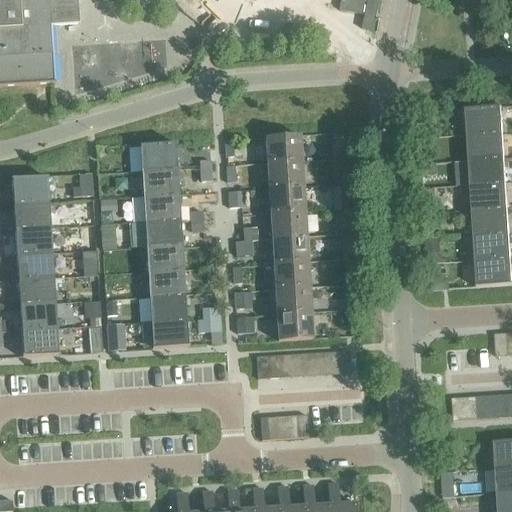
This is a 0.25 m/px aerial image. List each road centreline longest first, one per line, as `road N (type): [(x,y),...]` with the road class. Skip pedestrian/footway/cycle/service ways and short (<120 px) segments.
road 1 (unclassified): [(397,320),(392,71),(402,0)]
road 2 (residential): [(239,461),(0,474)]
road 3 (residential): [(0,404),(236,391)]
road 4 (residential): [(404,452),(239,461)]
road 5 (unclassified): [(404,452),(397,320)]
road 6 (residential): [(236,391),(361,384)]
